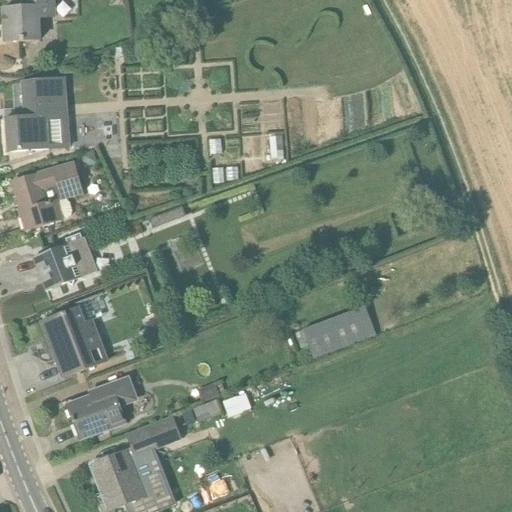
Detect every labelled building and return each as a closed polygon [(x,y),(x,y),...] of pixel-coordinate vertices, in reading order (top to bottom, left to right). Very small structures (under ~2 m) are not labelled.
[(55,17),(53,0),(20,0),(21,9),(3,10),(5,44),(40,42),(39,18),(55,17)] [(148,56),(142,38),(127,43),(133,61),(148,56)] [(69,151),(67,106),(65,80),(33,82),(36,118),(4,121),(7,153),(40,151),(40,153),(69,151)] [(96,166),(93,154),(80,158),(83,165),(90,168),(96,166)] [(67,201),(62,200),(82,194),(73,166),(12,184),(17,198),(13,199),(13,200),(17,199),(26,232),(68,219),(71,216),(72,212),(69,204),(67,201)] [(149,221),(152,229),(185,217),(182,209),(149,221)] [(46,294),(97,274),(84,240),(33,259),(46,294)] [(63,380),(81,373),(108,362),(86,307),(49,321),(64,360),(56,363),(63,380)] [(366,309),(304,331),(315,359),(375,336),(366,309)] [(164,348),(160,337),(148,341),(152,352),(164,348)] [(120,409),(137,403),(127,378),(65,403),(81,442),(125,424),(120,409)] [(203,390),(208,402),(218,398),(214,385),(203,390)] [(223,404),(229,420),(243,414),(251,411),(246,396),(238,399),(237,398),(223,404)] [(193,410),(198,424),(221,415),(216,401),(193,410)] [(136,458),(180,441),(172,419),(128,437),(136,458)] [(107,511),(111,511),(146,499),(128,452),(90,467),(107,511)]
